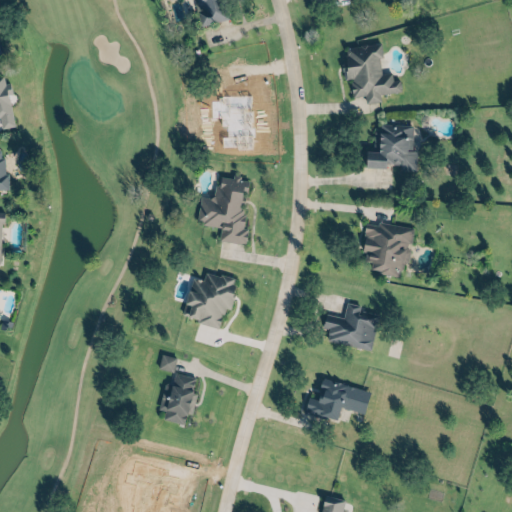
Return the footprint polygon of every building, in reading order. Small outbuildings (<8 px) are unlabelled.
[(227,17),(222,0),(193,0),(201,24),(227,17)] [(375,43),(377,57),(373,58),(376,75),(391,72),(394,91),(373,95),(374,100),(361,103),(359,95),(346,97),(337,49),(375,43)] [(0,72),(5,72),(6,80),(10,79),(12,86),(6,87),(13,125),(2,127),(0,119),(0,72)] [(413,171),(414,149),(409,149),(410,124),(374,123),(373,149),(365,148),(364,166),(384,166),(384,162),(397,162),(397,170),(413,171)] [(244,243),(246,227),(239,226),(242,201),(243,202),(246,180),(238,179),(238,177),(218,174),(217,185),(211,184),(210,197),(197,195),(194,222),(218,225),(216,239),(244,243)] [(365,223),(377,225),(377,221),(412,228),(406,261),(403,261),(399,278),(375,273),(376,269),(370,267),(372,261),(363,259),(365,252),(359,251),(365,223)] [(185,318),(188,309),(181,307),(188,278),(197,281),(199,272),(214,277),(215,274),(229,278),(227,284),(231,285),(225,311),(220,309),(218,315),(211,321),(215,323),(208,343),(185,337),(192,320),(185,318)] [(326,314),(323,324),(331,326),(328,338),(368,347),(376,314),(360,311),(361,303),(345,299),(341,318),(326,314)] [(156,368),(171,370),(173,356),(158,353),(156,368)] [(170,372),(168,382),(163,381),(159,383),(153,408),(161,410),(159,418),(179,423),(181,412),(185,413),(190,394),(188,393),(191,377),(170,372)] [(364,392),(358,411),(341,406),(335,425),(293,412),(300,390),(310,393),(315,376),(364,392)] [(336,511),(338,503),(319,499),(316,511),(336,511)]
